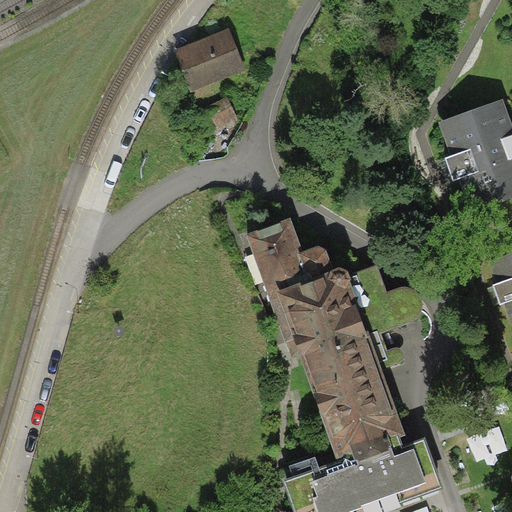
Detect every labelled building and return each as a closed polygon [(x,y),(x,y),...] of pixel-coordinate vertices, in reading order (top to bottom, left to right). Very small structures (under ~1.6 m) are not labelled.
[(230,28),(175,49),(192,90),(246,69),(230,28)] [(240,121),(228,96),(205,107),(217,132),(240,121)] [(511,122),(503,98),(439,121),(451,155),(444,158),(448,168),(452,181),(460,178),(471,211),(511,196),(511,158),(508,160),(500,139),(511,134),(511,122)] [(290,217),(247,233),(291,357),(300,354),(337,461),(284,480),(295,511),(375,511),(443,488),(432,455),(426,438),(402,447),(399,437),(406,435),(381,369),(398,362),(400,362),(402,360),(404,357),(404,354),(403,351),(401,348),(398,348),(396,348),(387,350),(381,332),(405,324),(412,321),(415,319),(418,315),(421,311),(422,307),(422,302),(420,297),(419,294),(416,291),(412,288),(407,287),(403,287),(400,287),(387,292),(377,265),(349,275),(346,270),(338,267),(323,273),(322,269),(324,268),(327,266),(329,263),(330,257),(327,250),(322,246),(318,246),(303,251),(290,217)] [(511,252),(489,261),(497,282),(492,284),(496,294),(500,305),(505,303),(511,323),(511,252)]
